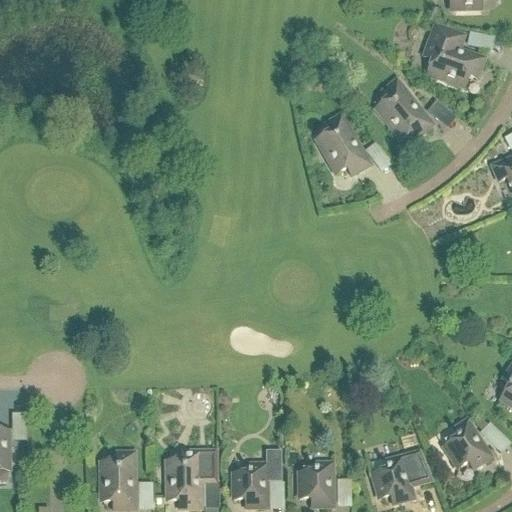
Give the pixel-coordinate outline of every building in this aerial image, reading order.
[(448,0),(449,14),(480,13),(480,2),(489,1),(488,0),(448,0)] [(464,41),(434,30),(424,60),(438,65),(437,67),(438,67),(433,81),(463,92),(467,81),(476,84),(483,63),(459,54),(464,41)] [(468,49),(477,51),(479,39),(470,37),(468,49)] [(375,113),(379,119),(400,144),(409,136),(414,143),(431,129),(396,85),(383,95),(388,102),(375,113)] [(316,144),(319,150),(335,178),(346,172),(350,180),(369,169),(341,119),(326,128),(330,135),(316,144)] [(372,162),(380,156),(374,149),(367,155),(372,162)] [(511,162),(496,169),(503,184),(510,181),(511,184),(511,183),(511,162)] [(496,170),(484,173),(488,191),(500,188),(496,170)] [(511,370),(502,384),(508,388),(507,390),(508,391),(500,403),(511,411),(511,370)] [(488,430),(481,423),(476,429),(482,436),(488,442),(494,436),(489,430),(488,430)] [(24,424),(14,424),(14,440),(24,440),(24,424)] [(467,466),(472,473),(490,461),(466,425),(452,434),(456,440),(454,442),(455,443),(443,451),(457,472),(467,466)] [(0,475),(8,475),(8,435),(0,434),(0,475)] [(266,486),(281,486),(281,455),(265,455),(265,468),(249,469),(249,476),(247,476),(247,478),(232,478),(233,504),(244,504),(244,511),(263,511),(266,511),(266,486)] [(200,486),(215,486),(215,456),(183,456),(183,471),(180,471),(180,473),(166,473),(166,505),(178,505),(178,511),(200,511),(200,500),(200,486)] [(112,511),(134,511),(134,457),(117,457),(117,472),(115,472),(115,474),(100,474),(100,506),(112,506),(112,511)] [(413,503),(401,461),(385,465),(387,472),(385,473),(385,474),(371,478),(378,503),(389,500),(392,508),(413,503)] [(422,461),(410,466),(417,484),(429,479),(422,461)] [(332,511),(332,468),(315,468),(315,475),(313,475),(313,477),(298,477),(299,503),(310,503),(311,511),(332,511)] [(348,485),(338,485),(339,494),(348,493),(348,485)] [(217,486),(215,486),(200,486),(200,500),(205,500),(205,495),(217,494),(217,486)] [(271,495),(281,495),(281,486),(271,486),(271,495)] [(140,488),(140,497),(150,497),(150,488),(140,488)]
